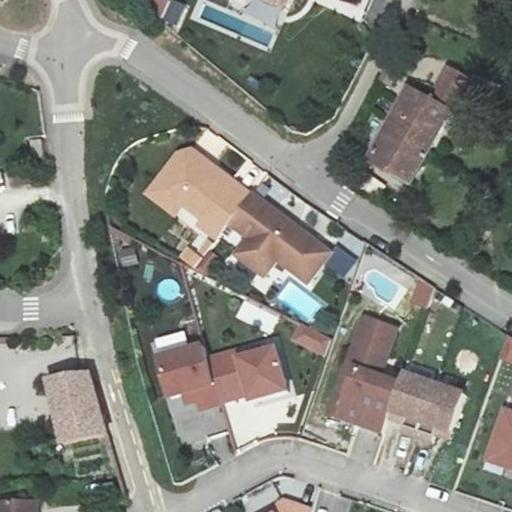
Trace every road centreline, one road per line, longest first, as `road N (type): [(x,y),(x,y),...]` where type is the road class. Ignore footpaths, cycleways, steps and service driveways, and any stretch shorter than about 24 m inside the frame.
road 1 (residential): [(444,511),(287,458),(167,511)]
road 2 (unclassified): [(69,46),(120,45),(306,177)]
road 3 (unclassified): [(69,46),(67,154),(89,301)]
road 4 (unclassified): [(306,177),(511,306)]
road 5 (unclassified): [(89,301),(147,511)]
road 6 (residential): [(306,177),(343,128),(403,0)]
